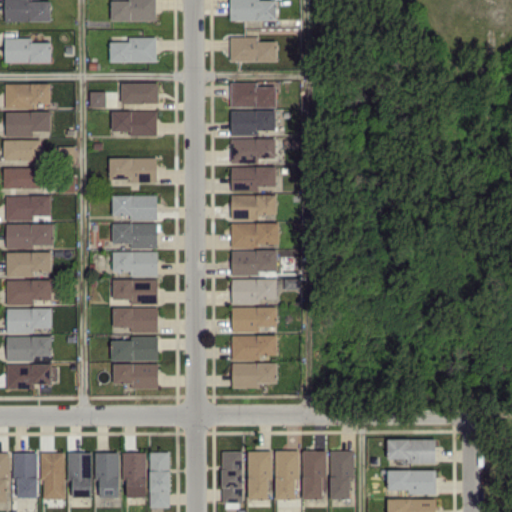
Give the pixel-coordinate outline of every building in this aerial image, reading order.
[(4,0),(5,20),(50,20),(50,0),(30,0),(4,0)] [(155,20),(155,0),(110,0),(110,19),(155,20)] [(276,19),(275,0),(229,0),(230,19),(276,19)] [(110,60),(156,61),(156,36),(128,36),(128,41),(110,41),(110,60)] [(277,60),(277,40),(258,40),(258,36),(229,36),(230,60),(277,60)] [(5,61),(51,61),(51,41),(31,42),(31,37),(4,37),(5,61)] [(230,81),(230,106),(276,106),(275,80),(230,81)] [(121,102),(158,102),(158,81),(121,82),(121,102)] [(50,82),(5,82),(5,108),(38,107),(38,102),(50,102),(50,82)] [(90,106),(105,106),(105,90),(89,90),(90,106)] [(275,109),(230,109),(230,134),(258,134),(258,129),(275,129),(275,109)] [(5,111),(5,135),(33,135),(33,130),(50,130),(50,110),(5,111)] [(157,110),(112,110),(112,129),(130,130),(130,135),(157,135),(157,110)] [(41,138),(3,139),(4,158),(41,157),(41,138)] [(230,161),(230,138),(275,138),(275,157),(256,157),(256,161),(230,161)] [(131,178),(109,178),(109,157),(156,157),(156,181),(131,181),(131,178)] [(41,187),(41,167),(4,166),(3,186),(41,187)] [(230,190),(230,166),(276,166),(276,186),(258,186),(258,190),(230,190)] [(230,218),(230,193),(276,193),(276,213),(264,213),(264,218),(230,218)] [(6,219),(33,219),(33,214),(51,214),(50,194),(5,195),(6,219)] [(157,194),(112,194),(112,214),(129,214),(129,219),(157,219),(157,194)] [(278,221),(230,222),(231,246),(279,245),(278,221)] [(6,223),(6,246),(54,245),(54,222),(6,223)] [(157,222),(112,222),(112,242),(130,242),(130,247),(157,247),(157,222)] [(277,249),(231,249),(231,274),(259,274),(259,269),(277,269),(277,249)] [(6,251),(6,276),(34,275),(33,270),(51,270),(51,250),(6,251)] [(158,250),(112,250),(112,270),(131,270),(131,275),(157,276),(158,250)] [(276,277),(231,278),(232,303),(259,303),(259,298),(276,297),(276,277)] [(6,303),(33,304),(33,298),(51,298),(51,279),(6,278),(6,303)] [(112,298),(112,278),(157,279),(157,303),(130,303),(130,298),(112,298)] [(277,326),(276,305),(231,306),(232,331),(259,330),(259,326),(277,326)] [(157,331),(158,306),(113,306),(112,326),(130,326),(130,331),(157,331)] [(7,307),(6,332),(34,332),(34,327),(51,327),(52,307),(7,307)] [(51,334),(6,335),(7,360),(34,359),(34,355),(52,355),(51,334)] [(231,334),(232,359),(259,358),(259,354),(277,354),(276,334),(231,334)] [(158,359),(158,335),(130,335),(130,339),(111,339),(111,360),(158,359)] [(232,387),(259,386),(259,381),(277,381),(276,361),(232,362),(232,387)] [(158,387),(157,362),(113,363),(113,382),(131,382),(131,387),(158,387)] [(7,388),(6,363),(51,363),(51,366),(56,366),(56,380),(51,380),(51,383),(34,383),(34,388),(7,388)] [(436,438),(387,437),(387,457),(406,458),(406,462),(435,462),(436,438)] [(302,497),(325,498),(326,450),(303,449),(302,497)] [(354,449),(330,449),(329,497),(349,498),(350,478),(353,478),(354,449)] [(221,502),(221,450),(242,450),(242,502),(239,502),(239,507),(225,507),(225,502),(221,502)] [(272,450),(248,450),(247,497),(267,498),(267,479),(271,479),(272,450)] [(274,450),(275,498),(295,498),(295,478),(299,478),(299,450),(274,450)] [(0,500),(8,501),(8,452),(0,451),(0,500)] [(65,497),(64,451),(41,451),(42,498),(65,497)] [(91,451),(67,451),(68,480),(72,480),(72,496),(92,496),(91,451)] [(95,451),(94,478),(99,479),(99,496),(118,496),(119,452),(95,451)] [(150,506),(170,506),(169,451),(149,451),(150,506)] [(37,496),(36,452),(14,452),(15,497),(37,496)] [(122,452),(122,478),(126,477),(127,496),(146,496),(145,452),(122,452)] [(435,468),(387,469),(387,488),(408,488),(408,493),(436,493),(435,468)] [(435,511),(436,498),(387,497),(386,511),(435,511)]
